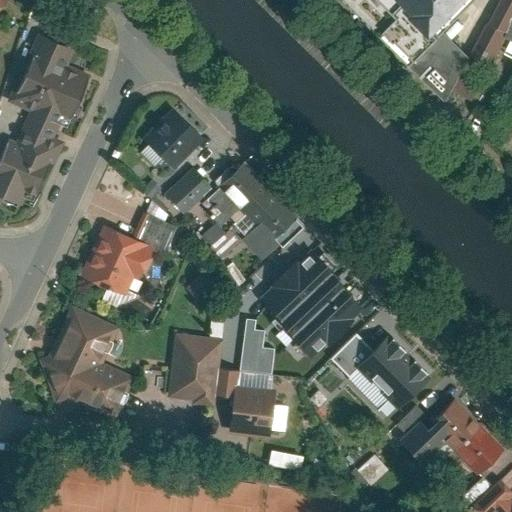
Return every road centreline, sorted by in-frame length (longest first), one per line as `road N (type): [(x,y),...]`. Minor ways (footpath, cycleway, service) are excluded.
road 1 (residential): [(150,25),(511,405)]
road 2 (residential): [(150,25),(31,272)]
road 3 (residential): [(0,415),(164,436)]
